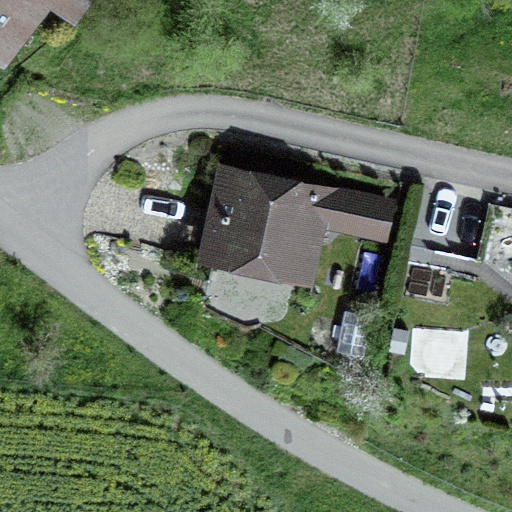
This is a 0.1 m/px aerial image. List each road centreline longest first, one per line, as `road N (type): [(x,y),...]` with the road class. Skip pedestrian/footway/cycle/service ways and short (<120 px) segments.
road 1 (residential): [(1,212),(87,157),(174,129),(279,128),(511,182)]
road 2 (residential): [(437,511),(390,492),(241,397),(1,212)]
